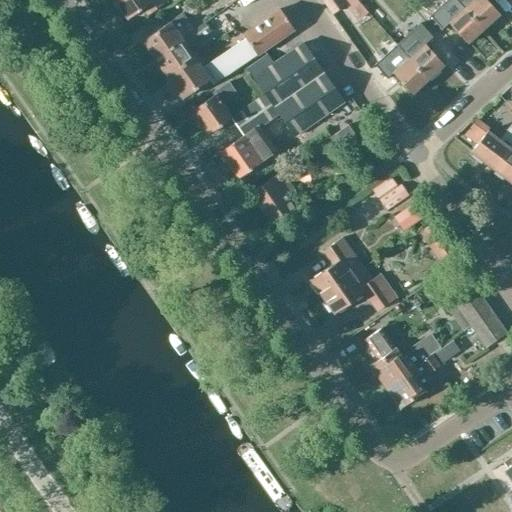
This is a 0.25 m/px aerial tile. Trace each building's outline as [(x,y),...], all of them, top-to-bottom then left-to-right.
[(167,2),(166,0),(114,0),(116,3),(113,5),(120,14),(123,12),(128,20),(142,9),(147,16),(167,2)] [(321,0),(330,13),(345,3),(343,0),(321,0)] [(457,0),(446,0),(429,16),(441,29),(448,22),(466,42),(483,27),(463,6),(457,0)] [(457,0),(463,6),(483,27),(498,14),(485,0),(457,0)] [(243,43),(203,71),(208,79),(211,84),(291,28),(278,10),(243,34),(250,44),(246,47),(243,43)] [(142,40),(155,59),(181,41),(180,39),(174,31),(189,21),(182,12),(168,22),(142,40)] [(181,41),(155,59),(167,76),(193,58),(185,47),(199,38),(200,39),(210,31),(204,22),(180,39),(181,41)] [(410,32),(396,45),(406,57),(426,78),(442,63),(422,42),(430,35),(419,24),(412,31),(410,32)] [(273,64),(253,77),(294,135),(342,101),(302,43),(273,64)] [(380,60),(374,65),(386,78),(392,73),(410,93),(426,78),(406,57),(396,45),(389,51),(380,60)] [(267,55),(247,69),(253,77),(273,64),(267,55)] [(193,58),(167,76),(182,98),(208,79),(203,71),(193,58)] [(231,118),(230,117),(221,104),(236,93),(229,83),(212,94),(214,96),(192,111),(208,134),(230,119),(231,118)] [(231,118),(230,119),(243,137),(221,152),(239,178),(277,152),(260,129),(278,115),(263,93),(230,117),(231,118)] [(471,152),(495,171),(511,148),(511,109),(510,111),(511,113),(511,124),(511,125),(499,142),(486,132),(471,152)] [(328,137),(336,149),(355,136),(347,124),(328,137)] [(511,148),(495,171),(511,183),(511,148)] [(381,151),(373,157),(378,164),(386,157),(381,151)] [(298,157),(280,169),(288,181),(306,168),(298,157)] [(250,194),(271,225),(293,209),(284,196),(292,190),(280,173),(250,194)] [(389,180),(372,192),(385,211),(406,196),(399,186),(395,189),(389,180)] [(399,212),(409,227),(428,214),(418,199),(399,212)] [(310,279),(322,297),(363,269),(350,252),(341,238),(323,250),(332,263),(310,279)] [(432,248),(444,264),(455,257),(443,240),(432,248)] [(363,269),(322,297),(333,312),(363,291),(377,311),(397,298),(380,273),(371,280),(363,269)] [(462,315),(483,301),(475,290),(455,304),(462,315)] [(470,326),(490,312),(483,301),(462,315),(470,326)] [(498,323),(490,312),(470,326),(478,337),(498,323)] [(506,334),(498,323),(478,337),(485,348),(506,334)] [(380,328),(361,341),(375,362),(369,366),(384,388),(431,355),(439,349),(430,335),(410,349),(412,352),(401,359),(394,349),(380,328)] [(431,355),(384,388),(398,408),(423,391),(435,382),(430,374),(439,367),(431,355)] [(511,456),(503,462),(507,469),(504,471),(511,483),(511,456)]
